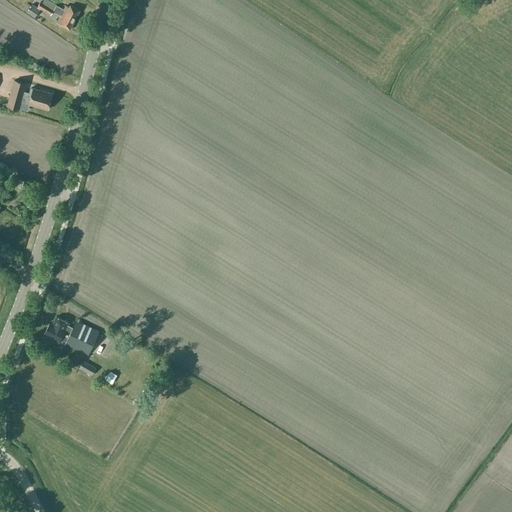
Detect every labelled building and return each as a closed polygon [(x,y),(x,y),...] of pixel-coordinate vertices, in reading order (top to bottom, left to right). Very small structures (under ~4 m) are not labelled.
[(60,15),(56,22),(70,29),(80,10),(70,5),(69,7),(66,5),(64,9),(56,5),(56,4),(49,0),(43,0),(42,2),(40,1),(37,6),(50,15),(53,11),(60,15)] [(34,17),(39,10),(32,4),(27,12),(34,17)] [(39,90),(30,87),(29,92),(24,91),(26,83),(14,80),(7,105),(19,108),(21,101),(47,109),(50,98),(52,93),(39,90)] [(73,327),(67,324),(68,322),(56,316),(52,325),(49,323),(45,332),(54,337),(53,338),(59,341),(60,340),(88,354),(99,331),(76,320),(73,327)] [(96,368),(83,361),(79,368),(92,375),(96,368)]
